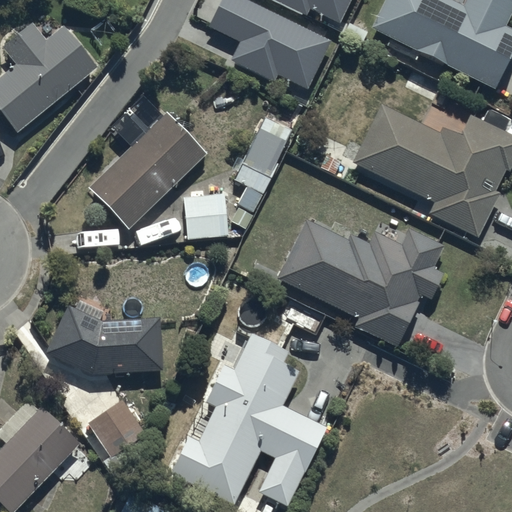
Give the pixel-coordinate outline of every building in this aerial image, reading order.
[(305,90),(329,40),(244,0),(216,0),(204,26),(237,42),(228,61),(271,81),(274,76),(305,90)] [(339,26),(351,0),(268,0),(305,17),(308,12),(339,26)] [(381,0),(368,27),(493,88),(511,47),(511,28),(504,24),(511,7),(511,1),(509,0),(381,0)] [(0,73),(0,112),(15,131),(96,66),(63,25),(59,28),(49,16),(34,27),(29,21),(0,43),(0,46),(13,63),(0,73)] [(439,136),(381,106),(353,160),(433,202),(428,211),(475,236),(498,192),(493,189),(504,167),(507,169),(511,159),(511,139),(468,117),(458,137),(443,129),(439,136)] [(86,186),(126,228),(205,152),(165,110),(86,186)] [(238,204),(229,221),(243,229),(251,215),(249,214),(261,195),(260,194),(277,165),(248,147),(230,177),(246,186),(236,203),(238,204)] [(190,196),(181,197),(184,238),(226,235),(223,193),(202,195),(202,191),(189,191),(190,196)] [(305,219),(275,276),(356,317),(353,325),(394,345),(420,294),(427,297),(441,271),(431,266),(442,245),(406,227),(398,243),(372,230),(366,242),(347,232),(344,238),(305,219)] [(109,309),(105,309),(80,296),(74,308),(67,304),(43,351),(89,374),(163,370),(160,316),(109,319),(109,309)] [(285,505),(324,427),(280,404),(297,370),(280,362),(286,350),(251,333),(247,342),(238,338),(239,335),(223,326),(219,334),(214,332),(204,353),(221,361),(202,401),(213,406),(196,440),(186,436),(168,472),(231,504),(258,450),(273,457),(256,491),(285,505)] [(120,398),(103,408),(123,441),(140,430),(120,398)] [(37,406),(0,444),(0,503),(8,511),(9,511),(76,443),(37,406)] [(166,511),(128,492),(117,511),(166,511)]
